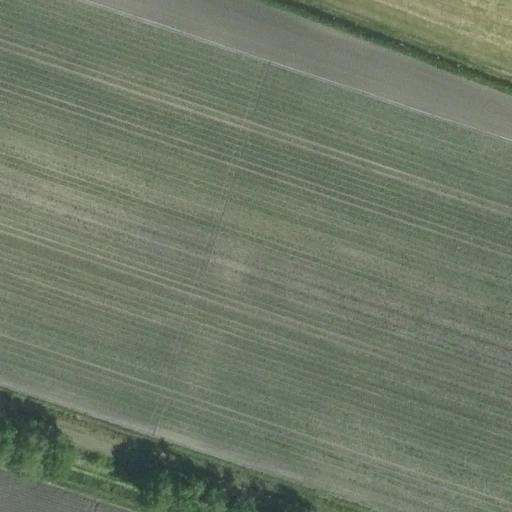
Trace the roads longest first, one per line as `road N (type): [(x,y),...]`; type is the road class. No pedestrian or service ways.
road 1 (track): [(0,416),(294,511)]
road 2 (track): [(0,462),(153,511)]
